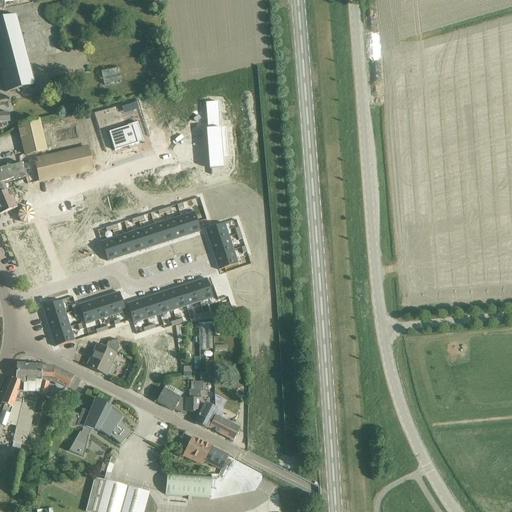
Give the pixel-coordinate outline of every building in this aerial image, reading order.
[(0,0),(0,9),(4,10),(4,2),(28,2),(28,0),(0,0)] [(16,16),(0,20),(0,72),(5,93),(34,85),(16,16)] [(211,103),(206,103),(207,112),(219,111),(219,104),(218,102),(211,103)] [(134,103),(119,108),(121,114),(137,110),(134,103)] [(0,123),(10,122),(9,114),(0,114),(0,123)] [(38,121),(18,126),(26,155),(27,155),(41,152),(46,151),(38,121)] [(118,130),(109,133),(112,141),(115,151),(122,149),(129,147),(138,144),(138,143),(143,141),(142,135),(138,123),(133,124),(127,126),(128,127),(118,130)] [(209,130),(208,130),(209,141),(211,165),(211,167),(216,167),(221,166),(221,164),(221,157),(223,157),(224,157),(228,157),(227,143),(226,128),(220,129),(212,129),(209,130)] [(46,153),(54,151),(52,145),(45,147),(46,153)] [(3,187),(1,184),(13,180),(14,182),(33,176),(34,183),(87,170),(93,168),(91,159),(88,148),(43,159),(41,152),(27,155),(28,162),(22,164),(17,165),(10,168),(0,170),(0,214),(17,207),(13,197),(15,196),(12,189),(6,191),(4,186),(3,187)] [(157,177),(152,179),(157,193),(191,182),(186,168),(175,171),(174,166),(156,172),(157,177)] [(135,179),(121,184),(127,203),(140,199),(141,202),(150,199),(145,185),(138,188),(135,179)] [(121,184),(108,188),(114,207),(127,203),(121,184)] [(97,201),(90,203),(94,217),(103,215),(101,211),(114,207),(108,188),(94,192),(97,201)] [(70,210),(51,216),(55,230),(74,223),(70,210)] [(194,212),(180,217),(187,236),(200,232),(194,212)] [(180,217),(167,221),(174,240),(187,236),(180,217)] [(167,221),(154,225),(160,245),(174,240),(167,221)] [(74,223),(55,230),(59,243),(79,236),(74,223)] [(225,224),(205,230),(210,244),(229,237),(225,224)] [(15,249),(32,242),(25,225),(8,233),(15,249)] [(154,225),(141,230),(147,249),(160,245),(154,225)] [(141,230),(128,234),(134,253),(147,249),(141,230)] [(128,234),(115,238),(121,257),(134,253),(128,234)] [(79,236),(59,243),(64,256),(83,250),(79,236)] [(229,237),(210,244),(210,245),(214,257),(233,251),(229,237)] [(115,238),(101,242),(107,262),(121,257),(115,238)] [(83,250),(64,256),(68,269),(87,263),(83,250)] [(233,251),(214,257),(219,271),(219,270),(238,264),(233,251)] [(207,279),(193,283),(199,303),(202,302),(213,298),(207,279)] [(193,283),(180,287),(186,307),(199,303),(193,283)] [(180,287),(167,292),(173,311),(186,307),(180,287)] [(167,292),(154,296),(160,315),(173,311),(167,292)] [(119,293),(106,297),(112,316),(125,312),(123,306),(119,293)] [(154,296),(140,300),(147,320),(160,315),(154,296)] [(106,297),(93,301),(99,321),(112,316),(106,297)] [(140,300),(127,305),(133,324),(143,321),(147,320),(140,300)] [(42,307),(46,321),(66,314),(63,307),(61,301),(42,307)] [(93,301),(79,306),(85,325),(99,321),(93,301)] [(66,314),(46,321),(49,329),(51,334),(70,327),(66,314)] [(70,327),(51,334),(55,347),(59,346),(74,341),(73,336),(70,327)] [(117,339),(108,342),(105,347),(99,344),(99,346),(97,345),(93,352),(95,353),(88,367),(106,376),(119,348),(117,339)] [(169,352),(159,354),(163,370),(172,368),(169,352)] [(0,418),(0,425),(4,427),(10,426),(16,427),(12,443),(13,443),(10,453),(18,455),(21,445),(26,446),(34,412),(36,405),(39,391),(41,381),(42,366),(17,365),(16,380),(12,378),(4,397),(1,402),(6,404),(3,412),(2,412),(0,419),(0,418)] [(36,405),(34,412),(40,414),(44,396),(58,400),(60,392),(64,393),(66,387),(73,391),(76,392),(81,381),(73,377),(54,367),(51,367),(42,366),(41,381),(39,391),(36,405)] [(189,399),(200,399),(200,394),(200,393),(203,393),(203,383),(194,382),(194,383),(194,389),(189,389),(189,399)] [(185,413),(186,411),(186,398),(180,398),(172,394),(175,389),(166,385),(158,401),(173,410),(175,408),(185,413)] [(105,408),(107,403),(95,398),(89,412),(82,410),(80,415),(71,413),(67,426),(76,429),(77,427),(83,429),(81,433),(79,432),(69,452),(83,458),(89,436),(86,435),(89,428),(98,432),(99,431),(109,438),(110,436),(121,445),(132,432),(120,422),(123,418),(110,409),(109,410),(105,408)] [(200,409),(200,399),(189,399),(186,398),(186,411),(194,411),(194,409),(200,409)] [(216,408),(205,403),(195,421),(207,427),(209,424),(208,424),(216,408)] [(215,415),(209,427),(233,440),(236,436),(240,428),(215,415)] [(192,437),(185,452),(183,456),(203,466),(205,462),(221,470),(224,464),(225,464),(229,456),(225,454),(226,453),(192,437)] [(156,511),(158,507),(155,503),(146,501),(149,492),(109,482),(112,474),(107,472),(105,480),(95,478),(85,511),(87,511),(156,511)] [(210,498),(212,476),(167,472),(165,494),(210,498)] [(214,485),(222,485),(222,474),(214,474),(214,485)] [(231,486),(231,488),(249,489),(250,475),(223,474),(223,486),(231,486)]
